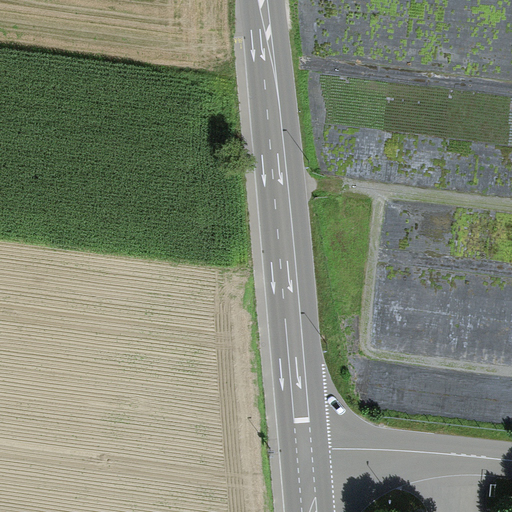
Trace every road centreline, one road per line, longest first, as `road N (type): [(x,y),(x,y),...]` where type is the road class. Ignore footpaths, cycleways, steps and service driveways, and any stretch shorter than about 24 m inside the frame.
road 1 (tertiary): [(262,0),(303,436)]
road 2 (residential): [(303,436),(511,446)]
